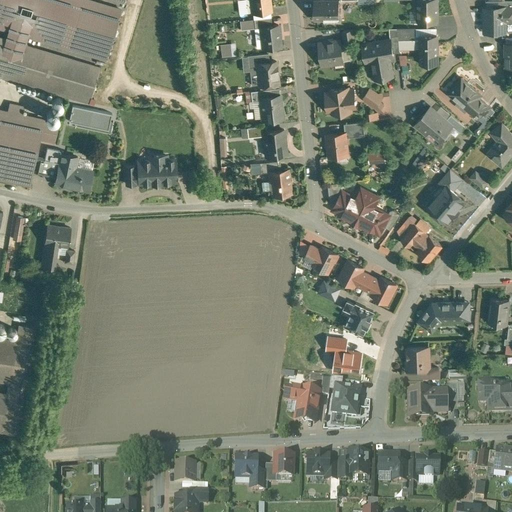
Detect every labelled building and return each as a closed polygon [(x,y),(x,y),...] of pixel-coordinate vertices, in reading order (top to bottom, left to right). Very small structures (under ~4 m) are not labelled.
[(0,0),(0,27),(10,30),(7,39),(24,45),(27,35),(107,59),(122,11),(86,0),(0,0)] [(251,0),(253,12),(271,10),(269,0),(251,0)] [(437,0),(417,0),(418,22),(438,22),(437,0)] [(339,1),(314,1),(314,19),(339,19),(339,1)] [(511,7),(499,8),(484,8),(485,32),(505,31),(505,19),(511,19),(511,7)] [(271,16),(254,18),(255,28),(261,28),(261,27),(272,26),(271,16)] [(272,26),(261,27),(261,28),(263,48),(280,46),(278,25),(272,26)] [(397,28),(388,29),(390,40),(393,54),(399,53),(397,28)] [(415,28),(399,28),(399,40),(415,40),(415,28)] [(353,30),(342,32),(344,44),(354,43),(353,30)] [(436,36),(420,36),(420,65),(438,65),(438,43),(436,43),(436,36)] [(7,39),(0,37),(0,76),(89,103),(100,68),(24,45),(7,39)] [(341,40),(318,43),(321,66),(335,65),(335,64),(343,63),(344,63),(341,40)] [(390,40),(363,44),(366,59),(371,58),(375,80),(392,77),(389,58),(393,57),(393,54),(390,40)] [(268,53),(247,55),(249,67),(257,66),(257,63),(269,62),(268,53)] [(269,62),(257,63),(257,66),(259,85),(260,85),(260,84),(278,82),(278,83),(279,83),(276,61),(269,62)] [(481,95),(461,79),(449,94),(468,110),(478,98),(481,95)] [(348,87),(329,90),(329,92),(325,92),(328,111),(332,110),(333,114),(352,111),(351,108),(356,107),(354,89),(349,89),(348,87)] [(378,94),(370,88),(364,97),(364,100),(379,111),(383,105),(379,102),(383,96),(382,93),(378,94)] [(267,89),(251,91),(252,101),(260,101),(260,97),(268,96),(267,89)] [(268,96),(260,97),(260,101),(263,120),(283,118),(280,95),(268,96)] [(55,97),(54,98),(52,99),(52,101),(52,102),(52,104),(53,105),(54,106),(55,107),(57,107),(59,107),(61,106),(62,105),(62,103),(63,102),(62,100),(62,99),(60,98),(59,97),(57,96),(55,97)] [(489,107),(478,98),(468,110),(479,119),(482,115),(489,107)] [(447,121),(430,107),(415,125),(438,144),(453,127),(454,127),(447,121)] [(495,111),(489,107),(482,115),(488,120),(495,111)] [(44,120),(0,110),(0,178),(30,185),(40,139),(54,142),(54,141),(51,140),(52,134),(56,135),(58,124),(44,121),(44,120)] [(466,127),(452,115),(447,121),(454,127),(453,127),(461,133),(466,127)] [(363,122),(344,124),(345,133),(346,133),(346,138),(365,136),(363,122)] [(511,136),(502,124),(492,132),(499,141),(488,154),(502,166),(509,157),(509,156),(511,152),(511,136)] [(263,126),(247,128),(248,137),(263,136),(263,132),(264,132),(263,126)] [(264,132),(263,132),(263,136),(266,156),(287,154),(284,130),(264,132)] [(345,133),(327,135),(329,156),(339,155),(339,152),(348,151),(346,138),(346,133),(345,133)] [(63,150),(47,146),(44,160),(59,164),(62,153),(63,150)] [(62,153),(59,164),(55,184),(56,184),(56,183),(74,187),(74,188),(88,191),(92,171),(75,167),(78,157),(62,153)] [(167,155),(150,156),(150,160),(138,161),(139,171),(135,171),(136,182),(139,182),(139,183),(151,183),(151,184),(163,183),(163,182),(176,182),(175,159),(167,160),(167,155)] [(275,161),(259,163),(261,174),(269,173),(269,171),(276,170),(275,161)] [(135,166),(126,166),(126,184),(136,184),(136,182),(135,171),(135,166)] [(276,170),(269,171),(269,173),(272,193),(291,191),(288,169),(276,170)] [(463,179),(451,169),(439,183),(448,191),(450,188),(453,190),(463,179)] [(488,183),(476,172),(471,178),(483,188),(488,183)] [(346,185),(337,202),(350,209),(354,201),(347,198),(352,189),(346,185)] [(378,197),(361,188),(354,201),(350,209),(346,217),(347,217),(347,216),(363,224),(363,225),(379,234),(389,215),(388,214),(387,218),(372,210),(378,197)] [(448,191),(439,201),(435,198),(428,207),(446,222),(451,216),(451,215),(464,200),(464,201),(465,200),(453,190),(450,188),(448,191)] [(24,217),(17,216),(14,234),(22,235),(24,217)] [(415,223),(403,236),(413,244),(423,231),(424,231),(415,223)] [(71,228),(47,225),(45,243),(42,265),(54,267),(57,245),(68,246),(71,228)] [(429,236),(423,231),(413,244),(418,248),(416,251),(429,262),(442,246),(429,235),(429,236)] [(320,250),(311,245),(305,257),(314,262),(320,250)] [(338,254),(322,246),(320,250),(314,262),(313,264),(328,272),(338,254)] [(75,251),(67,250),(65,262),(73,263),(75,251)] [(363,268),(348,260),(339,278),(354,286),(356,283),(362,271),(363,268)] [(371,276),(362,271),(356,283),(364,288),(371,276)] [(379,280),(371,276),(364,288),(373,292),(379,280)] [(338,286),(319,277),(315,285),(334,294),(338,286)] [(373,292),(372,295),(387,303),(396,285),(381,277),(379,280),(373,292)] [(355,302),(347,298),(342,307),(350,311),(344,323),(363,333),(374,310),(355,301),(355,302)] [(510,300),(492,298),(489,323),(507,325),(510,300)] [(469,302),(432,304),(419,321),(432,332),(441,320),(469,319),(469,302)] [(41,328),(19,324),(16,342),(17,342),(10,382),(8,394),(3,431),(24,435),(41,328)] [(16,342),(0,338),(0,380),(10,382),(17,342),(16,342)] [(429,347),(407,348),(408,360),(406,362),(406,369),(408,370),(408,371),(422,371),(422,376),(439,375),(438,368),(429,368),(429,347)] [(331,378),(323,377),(322,383),(321,392),(322,392),(322,396),(319,396),(328,397),(331,378)] [(342,380),(331,378),(328,397),(329,392),(337,393),(338,387),(341,388),(342,380)] [(509,382),(478,383),(479,394),(487,394),(487,404),(488,412),(504,412),(504,407),(509,407),(509,409),(511,408),(511,394),(510,395),(509,382)] [(457,385),(448,386),(448,391),(446,392),(446,404),(458,404),(457,385)] [(341,388),(338,387),(337,393),(334,414),(356,417),(358,400),(359,400),(360,390),(341,388)] [(319,394),(303,391),(303,392),(286,389),(284,401),(298,403),(295,422),(302,423),(305,421),(305,418),(315,420),(319,396),(319,394)] [(446,392),(408,393),(409,419),(431,418),(431,413),(437,413),(437,414),(447,413),(446,404),(446,392)] [(8,394),(0,393),(0,430),(3,431),(8,394)] [(511,453),(497,451),(496,455),(495,466),(494,470),(511,472),(511,453)] [(488,454),(479,454),(478,468),(487,469),(487,466),(488,454)] [(496,455),(488,454),(487,466),(495,466),(496,455)] [(367,455),(348,455),(348,463),(347,477),(350,477),(366,477),(367,455)] [(398,456),(379,455),(379,466),(377,467),(377,472),(378,473),(378,476),(392,476),(392,483),(403,483),(408,483),(408,465),(398,465),(398,456)] [(293,457),(274,456),(274,466),(274,477),(276,477),(292,478),(293,457)] [(323,456),(315,456),(315,457),(307,457),(307,477),(324,477),(327,477),(328,464),(328,457),(323,457),(323,456)] [(430,457),(425,457),(425,459),(417,458),(417,465),(416,476),(417,477),(425,477),(424,479),(431,479),(431,477),(437,477),(438,459),(430,459),(430,457)] [(250,459),(243,458),(243,459),(235,458),(235,479),(250,479),(256,480),(256,474),(257,459),(250,459)] [(348,463),(337,463),(337,464),(337,481),(350,481),(350,477),(347,477),(348,463)] [(194,464),(176,464),(175,483),(193,484),(194,464)] [(337,464),(328,464),(327,477),(324,477),(324,482),(331,482),(337,482),(337,481),(337,464)] [(417,465),(408,464),(408,465),(408,483),(412,483),(417,483),(417,477),(416,476),(417,465)] [(274,466),(265,466),(265,474),(265,484),(276,484),(276,477),(274,477),(274,466)] [(265,474),(256,474),(256,480),(250,479),(250,491),(264,491),(265,484),(265,474)] [(195,491),(190,491),(190,498),(197,499),(197,504),(207,504),(207,491),(203,491),(195,491)] [(190,498),(176,498),(176,503),(175,503),(174,511),(175,511),(196,511),(197,504),(197,499),(190,498)] [(90,509),(83,509),(83,511),(99,511),(100,499),(90,499),(90,509)] [(378,501),(367,500),(367,511),(377,511),(378,501)] [(122,503),(122,511),(126,511),(136,511),(136,503),(122,503)] [(494,511),(496,505),(486,503),(485,511),(486,511),(494,511)]
